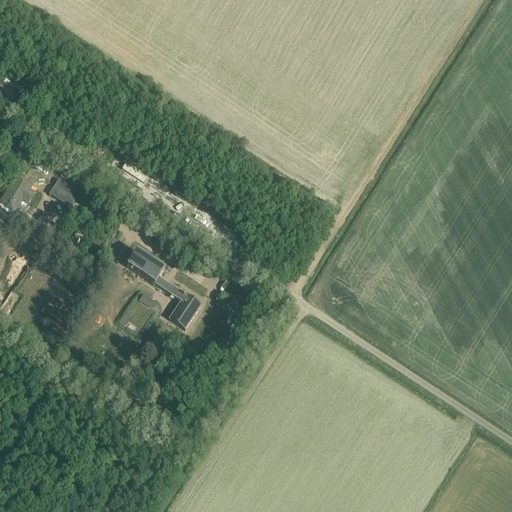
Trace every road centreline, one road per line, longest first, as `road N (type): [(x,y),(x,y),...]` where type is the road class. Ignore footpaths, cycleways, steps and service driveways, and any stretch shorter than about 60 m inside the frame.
road 1 (track): [(292,297),(485,0)]
road 2 (track): [(292,297),(0,103)]
road 3 (unclassified): [(511,440),(302,303)]
road 4 (track): [(193,477),(0,351)]
